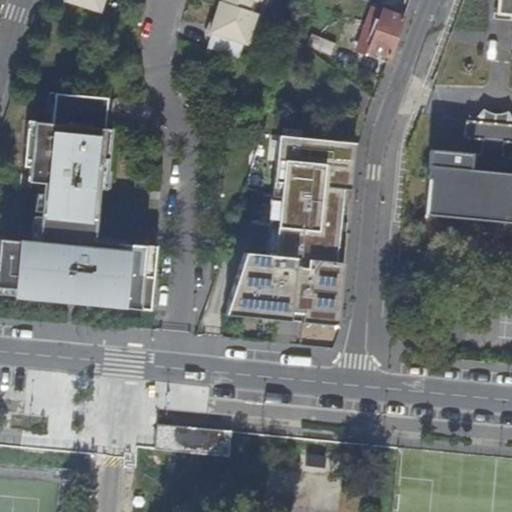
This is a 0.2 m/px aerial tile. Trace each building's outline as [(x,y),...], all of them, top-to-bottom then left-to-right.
[(61,0),(61,3),(95,14),(100,0),(61,0)] [(257,0),(223,0),(221,7),(249,17),(254,3),(256,4),(257,0)] [(511,0),(497,0),(496,14),(511,15),(511,0)] [(221,7),(219,6),(208,38),(210,39),(206,51),(235,60),(239,48),(241,49),(252,18),(249,17),(221,7)] [(370,50),(389,58),(404,18),(374,8),(358,52),(368,56),(370,50)] [(332,58),(337,44),(312,35),(307,47),(332,58)] [(38,133),(19,132),(19,191),(33,192),(30,252),(0,251),(0,298),(10,299),(10,307),(36,308),(36,304),(62,305),(63,298),(100,297),(99,309),(142,313),(144,287),(146,287),(145,253),(126,252),(126,249),(86,247),(94,106),(40,104),(38,133)] [(428,219),(511,226),(511,157),(500,156),(502,141),(511,141),(511,123),(507,123),(506,128),(483,126),(484,121),(467,119),(465,138),(482,139),(481,154),(428,149),(422,219),(428,219)] [(242,255),(221,318),(333,329),(354,147),(278,138),(264,258),(242,255)] [(227,454),(228,427),(153,425),(152,451),(227,454)]
